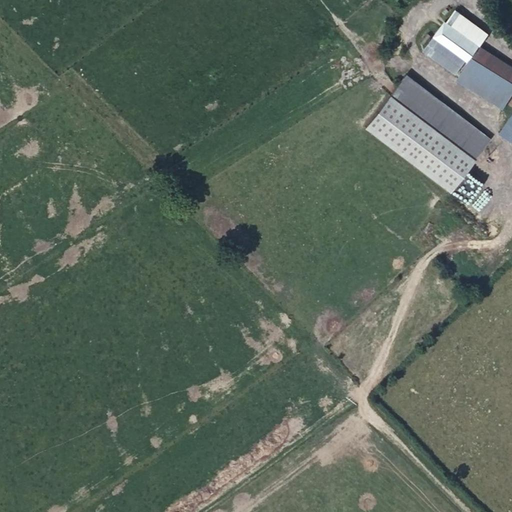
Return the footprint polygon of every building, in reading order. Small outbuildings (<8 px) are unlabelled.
[(456,10),(447,21),(479,44),(487,33),(456,10)] [(447,21),(445,20),(435,35),(466,59),(468,60),(479,45),(479,44),(447,21)] [(466,59),(435,35),(425,49),(457,72),(466,59)] [(511,92),(511,65),(479,45),(468,60),(466,67),(460,76),(504,104),(511,92)] [(405,75),(390,95),(473,159),(489,139),(405,75)] [(473,159),(390,95),(366,126),(449,190),(473,159)]
